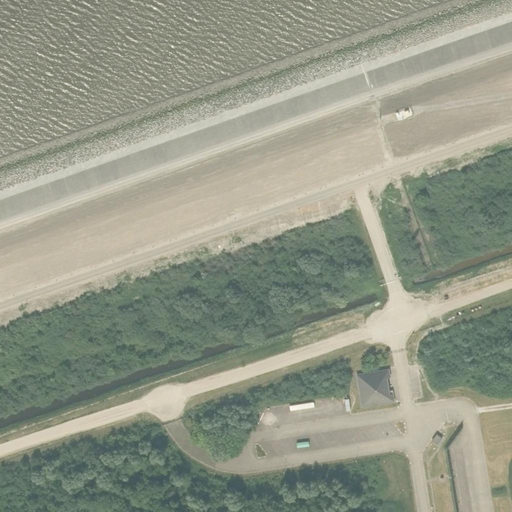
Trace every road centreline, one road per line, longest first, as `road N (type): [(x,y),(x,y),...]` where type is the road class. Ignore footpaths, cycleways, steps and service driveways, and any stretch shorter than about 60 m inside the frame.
road 1 (track): [(511,12),(0,191)]
road 2 (track): [(0,451),(511,276)]
